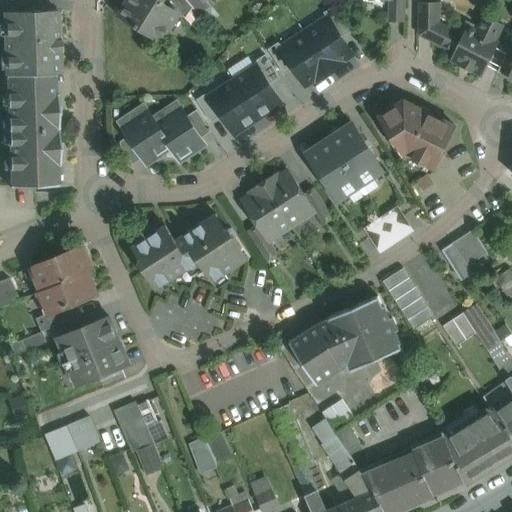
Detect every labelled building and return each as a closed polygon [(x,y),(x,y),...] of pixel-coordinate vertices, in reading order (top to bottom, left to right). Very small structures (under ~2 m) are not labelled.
[(128,0),(118,16),(161,42),(173,23),(171,22),(178,11),(169,0),(128,0)] [(186,0),(169,0),(178,11),(185,18),(193,7),(186,0)] [(186,0),(193,7),(200,16),(211,6),(206,0),(186,0)] [(404,0),(392,0),(393,1),(389,0),(389,22),(404,22),(404,0)] [(439,3),(419,3),(419,35),(439,45),(444,34),(439,31),(439,23),(439,3)] [(4,47),(60,46),(60,40),(58,40),(57,11),(39,11),(39,7),(25,8),(25,12),(3,13),(4,47)] [(478,27),(466,21),(460,33),(439,23),(439,31),(444,34),(439,45),(454,53),(450,61),(482,77),(499,42),(496,41),(504,25),(484,15),(478,27)] [(328,18),(305,34),(330,72),(344,63),(343,62),(353,55),(328,18)] [(330,72),(305,34),(282,49),(306,86),(316,79),(317,81),(330,72)] [(60,46),(4,47),(6,76),(54,74),(59,74),(59,52),(61,51),(60,46)] [(511,73),(511,49),(509,48),(497,72),(511,79),(511,77),(511,76),(511,73)] [(260,116),(284,100),(259,62),(235,77),(260,116)] [(8,135),(58,134),(57,96),(57,95),(57,94),(55,94),(54,74),(6,76),(8,135)] [(235,132),(260,116),(235,77),(210,93),(235,132)] [(455,126),(404,100),(378,117),(392,138),(394,137),(407,156),(434,169),(455,126)] [(182,112),(174,117),(172,115),(157,125),(172,149),(180,162),(196,152),(194,151),(205,144),(201,138),(187,116),(182,108),(180,110),(182,112)] [(211,131),(197,109),(187,116),(201,138),(211,131)] [(149,112),(133,122),(134,125),(126,130),(125,128),(123,129),(128,136),(142,158),(146,164),(157,157),(158,158),(172,149),(157,125),(149,112)] [(383,170),(353,123),(330,139),(360,185),(383,170)] [(58,134),(8,135),(10,187),(58,186),(58,165),(60,165),(60,164),(59,164),(58,134)] [(142,158),(128,136),(120,142),(120,146),(132,165),(142,158)] [(360,185),(330,139),(306,154),(337,201),(360,185)] [(304,194),(289,172),(272,183),(269,178),(263,182),(290,224),(313,210),(314,209),(304,194)] [(290,224),(263,182),(257,186),(260,191),(243,203),(257,224),(267,240),(268,239),(290,224)] [(333,217),(314,187),(304,194),(314,209),(313,210),(323,225),(333,217)] [(398,206),(364,229),(364,228),(363,229),(378,252),(379,251),(379,250),(412,229),(398,206)] [(183,235),(199,262),(212,283),(249,259),(228,228),(226,229),(216,213),(183,235)] [(267,240),(257,224),(247,231),(267,261),(278,254),(268,239),(267,240)] [(199,262),(183,235),(175,240),(165,225),(131,247),(141,262),(138,263),(155,290),(199,262)] [(467,266),(487,253),(473,230),(453,243),(467,266)] [(467,266),(453,243),(442,250),(461,280),(472,273),(467,266)] [(83,245),(32,267),(41,291),(87,272),(93,269),(83,245)] [(434,316),(403,268),(383,281),(414,329),(434,316)] [(511,273),(509,269),(496,278),(507,295),(511,292),(511,273)] [(41,291),(40,291),(49,313),(50,314),(70,306),(97,295),(87,272),(41,291)] [(0,307),(18,300),(9,278),(0,281),(0,307)] [(328,320),(348,365),(351,372),(401,350),(399,344),(400,344),(394,331),(397,330),(392,318),(390,320),(384,307),(383,307),(378,296),(327,318),(328,320)] [(75,318),(70,306),(50,314),(49,313),(36,318),(42,332),(43,332),(75,318)] [(110,317),(58,338),(63,351),(69,349),(73,360),(115,343),(119,341),(110,317)] [(348,365),(328,320),(317,325),(289,343),(316,384),(341,369),(348,365)] [(507,326),(496,333),(501,341),(511,334),(507,326)] [(42,332),(9,345),(14,356),(47,342),(43,332),(42,332)] [(505,379),(511,374),(511,362),(497,338),(485,346),(505,379)] [(115,343),(73,360),(76,367),(76,368),(71,370),(78,386),(100,377),(122,368),(129,364),(125,353),(120,355),(115,343)] [(122,368),(100,377),(104,388),(126,379),(122,368)] [(511,397),(511,389),(505,379),(483,397),(492,410),(493,411),(511,397)] [(511,397),(493,411),(509,432),(511,434),(511,397)] [(158,421),(148,399),(137,404),(147,426),(158,421)] [(147,426),(137,404),(136,401),(114,410),(123,431),(132,453),(137,452),(155,445),(147,426)] [(316,465),(289,403),(269,412),(305,495),(316,491),(318,490),(309,468),(316,465)] [(469,424),(493,467),(511,455),(511,434),(509,432),(493,411),(492,410),(469,424)] [(93,415),(46,433),(57,459),(103,441),(93,415)] [(325,419),(313,427),(324,443),(336,435),(335,433),(325,419)] [(493,467),(469,424),(445,438),(464,482),(465,485),(493,467)] [(360,446),(346,425),(335,432),(335,433),(336,435),(348,454),(360,446)] [(230,456),(220,433),(205,439),(208,446),(211,453),(215,462),(230,456)] [(348,454),(336,435),(324,443),(322,444),(340,471),(354,463),(348,454)] [(444,436),(413,449),(414,451),(431,492),(432,491),(461,479),(463,482),(464,482),(445,438),(444,436)] [(164,468),(155,445),(137,452),(146,475),(164,468)] [(414,451),(383,465),(401,507),(402,507),(433,493),(432,491),(431,492),(414,451)] [(211,453),(196,459),(201,471),(216,465),(215,462),(211,453)] [(362,474),(354,463),(340,471),(358,497),(345,502),(349,511),(383,511),(373,490),(362,474)] [(401,507),(383,465),(362,474),(373,490),(383,511),(402,511),(404,511),(402,507),(401,507)] [(272,489),(256,495),(263,511),(265,511),(279,506),(272,489)] [(253,511),(246,491),(230,498),(234,507),(236,511),(253,511)] [(324,511),(316,491),(305,495),(312,511),(349,511),(345,502),(324,511)]
